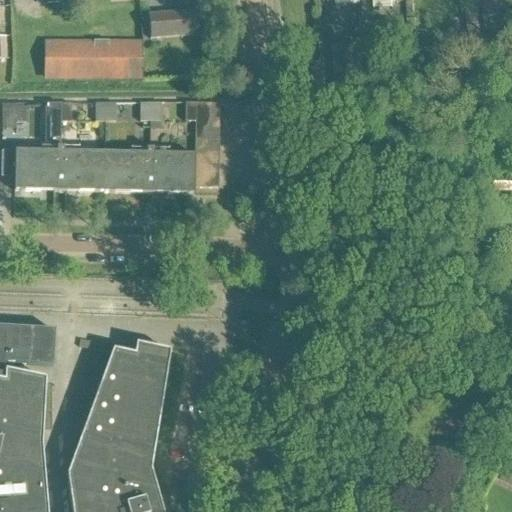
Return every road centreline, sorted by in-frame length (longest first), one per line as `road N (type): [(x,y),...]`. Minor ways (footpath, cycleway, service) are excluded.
road 1 (residential): [(293,253),(0,245)]
road 2 (residential): [(240,511),(293,253)]
road 3 (residential): [(293,253),(253,0)]
